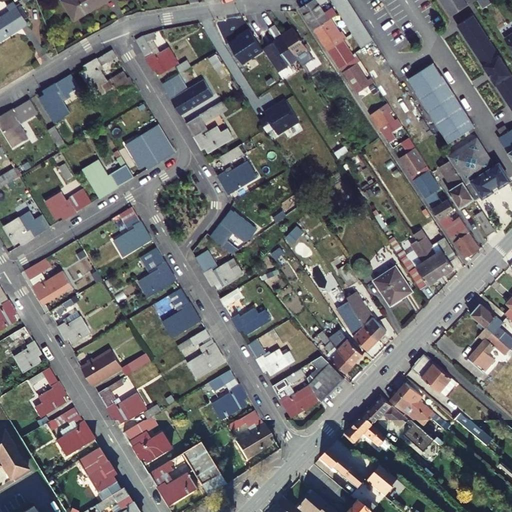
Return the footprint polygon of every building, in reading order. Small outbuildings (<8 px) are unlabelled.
[(105,0),(68,0),(64,2),(74,19),(89,11),(88,10),(105,0)] [(310,0),(299,7),(313,28),(332,16),(327,10),(325,12),(319,2),(321,1),(320,0),(310,0)] [(348,0),(336,7),(340,13),(351,6),(348,0)] [(443,0),(448,7),(447,8),(451,15),(454,13),(465,7),(475,0),(443,0)] [(26,19),(14,2),(7,7),(9,11),(0,17),(0,41),(21,27),(19,24),(26,19)] [(355,11),(351,6),(340,13),(343,18),(355,11)] [(327,10),(332,16),(336,14),(332,7),(327,10)] [(355,11),(343,18),(347,24),(358,17),(355,11)] [(511,74),(474,15),(461,24),(511,102),(511,74)] [(313,28),(327,50),(343,40),(346,38),(343,35),(340,36),(332,22),(334,21),(332,16),(313,28)] [(362,23),(358,17),(347,24),(350,30),(362,23)] [(28,23),(26,19),(19,24),(21,27),(28,23)] [(362,23),(350,30),(354,36),(365,28),(362,23)] [(284,38),(276,27),(270,30),(278,42),(264,51),(279,74),(299,61),(284,38)] [(373,40),(365,28),(354,36),(361,48),(373,40)] [(165,32),(163,29),(142,35),(135,39),(153,69),(157,67),(160,73),(178,62),(169,47),(160,52),(152,39),(161,36),(161,34),(165,32)] [(264,50),(250,29),(242,33),(243,34),(229,43),(243,64),(264,50)] [(295,31),(284,38),(299,61),(305,70),(316,63),(295,31)] [(342,72),(356,63),(360,60),(357,56),(354,58),(343,40),(327,50),(342,72)] [(117,56),(113,49),(84,66),(86,69),(82,72),(96,96),(115,85),(120,94),(134,85),(129,76),(127,77),(123,71),(107,80),(98,67),(117,56)] [(176,67),(180,73),(182,71),(191,66),(187,60),(176,67)] [(367,80),(356,63),(342,72),(356,93),(374,82),(371,78),(367,80)] [(180,73),(162,84),(177,109),(181,107),(184,112),(213,94),(203,79),(187,89),(182,81),(187,78),(182,71),(180,73)] [(83,94),(71,74),(43,90),(43,91),(45,94),(39,97),(55,121),(70,112),(65,105),(83,94)] [(474,126),(441,74),(414,91),(448,143),(474,126)] [(266,115),(258,119),(266,132),(273,128),(277,134),(298,121),(285,99),(272,107),(271,106),(263,111),(266,115)] [(39,114),(30,101),(14,110),(13,108),(0,115),(0,125),(12,147),(28,138),(20,125),(39,114)] [(227,109),(222,101),(213,107),(186,123),(202,149),(205,147),(208,152),(233,137),(227,128),(220,132),(216,126),(207,131),(203,124),(227,109)] [(392,111),(387,103),(370,114),(385,137),(402,127),(397,118),(394,120),(389,113),(392,111)] [(102,126),(97,117),(87,123),(92,132),(102,126)] [(174,151),(157,123),(125,144),(140,168),(145,165),(147,169),(174,151)] [(67,147),(54,126),(48,130),(61,151),(67,147)] [(511,156),(511,131),(502,137),(511,156)] [(493,163),(476,137),(446,156),(449,160),(474,198),(481,194),(483,197),(509,180),(498,164),(492,168),(490,165),(493,163)] [(409,138),(398,145),(405,154),(414,149),(415,148),(409,138)] [(247,151),(242,143),(219,157),(225,165),(247,151)] [(399,159),(413,180),(428,171),(414,149),(405,154),(399,159)] [(62,157),(59,153),(50,159),(53,163),(62,157)] [(133,176),(121,156),(116,159),(122,169),(109,178),(98,160),(83,169),(100,197),(100,198),(118,187),(119,185),(133,176)] [(474,198),(449,160),(439,166),(452,187),(448,190),(459,208),(467,203),(474,198)] [(257,175),(247,161),(233,170),(230,166),(225,169),(225,171),(218,176),(228,193),(257,175)] [(0,186),(19,176),(14,168),(0,176),(0,186)] [(439,188),(428,171),(413,180),(424,197),(433,192),(439,188)] [(432,208),(447,198),(440,187),(439,188),(433,192),(436,195),(427,201),(432,208)] [(92,202),(84,188),(75,193),(76,195),(66,201),(61,193),(46,201),(56,218),(62,215),(64,219),(92,202)] [(449,234),(464,224),(459,216),(456,218),(452,212),(450,213),(449,211),(454,208),(447,198),(432,208),(449,234)] [(151,238),(132,206),(119,214),(129,231),(113,241),(122,256),(151,238)] [(257,228),(234,211),(231,216),(227,213),(218,225),(219,225),(210,236),(233,254),(238,250),(229,244),(225,241),(232,232),(240,237),(245,232),(251,237),(257,228)] [(494,230),(482,211),(474,215),(486,235),(494,230)] [(50,227),(42,214),(33,219),(33,221),(24,227),(18,218),(4,226),(14,243),(20,241),(22,244),(35,237),(35,235),(50,227)] [(479,248),(464,224),(449,234),(464,258),(479,248)] [(286,236),(291,243),(303,234),(298,227),(286,236)] [(240,237),(232,232),(225,241),(229,244),(233,238),(238,242),(240,238),(240,237)] [(414,235),(417,240),(440,275),(444,273),(445,273),(452,268),(460,262),(444,237),(431,246),(421,232),(414,235)] [(437,278),(440,275),(417,240),(411,243),(423,262),(415,267),(406,254),(405,254),(393,236),(388,239),(402,261),(420,288),(429,283),(429,284),(437,278)] [(204,251),(199,243),(192,251),(204,271),(203,272),(211,284),(215,283),(218,288),(242,273),(234,258),(219,267),(212,256),(208,258),(204,251)] [(175,279),(156,247),(140,256),(150,274),(138,281),(147,296),(175,279)] [(212,256),(208,249),(204,251),(208,258),(212,256)] [(51,266),(45,258),(24,270),(44,303),(71,286),(62,271),(46,281),(41,272),(51,266)] [(360,281),(349,264),(338,270),(349,288),(360,281)] [(412,291),(395,265),(373,280),(390,305),(412,291)] [(8,300),(0,286),(0,328),(16,319),(13,314),(16,312),(9,299),(8,300)] [(200,320),(180,288),(168,295),(179,313),(163,322),(172,337),(200,320)] [(238,298),(233,291),(220,298),(225,306),(238,298)] [(347,299),(348,302),(362,324),(377,340),(386,331),(372,318),(355,293),(347,299)] [(74,303),(70,298),(62,303),(65,308),(74,303)] [(303,304),(313,316),(317,312),(307,300),(303,304)] [(362,324),(348,302),(337,309),(354,337),(367,350),(377,340),(362,324)] [(504,342),(508,345),(511,340),(511,339),(504,333),(506,331),(492,319),(496,315),(482,302),(472,313),(487,326),(493,332),(504,342)] [(258,314),(255,308),(240,316),(239,315),(232,318),(232,319),(238,330),(242,328),(245,333),(270,318),(265,310),(258,314)] [(90,330),(80,316),(71,321),(68,317),(63,320),(64,322),(57,325),(65,338),(69,337),(72,341),(90,330)] [(33,341),(24,326),(0,340),(0,346),(3,351),(9,348),(12,353),(16,351),(12,343),(23,336),(26,343),(20,346),(21,348),(20,349),(21,352),(14,356),(23,371),(41,360),(37,355),(41,353),(34,340),(33,341)] [(493,332),(487,326),(480,334),(486,339),(470,358),(485,371),(497,356),(495,354),(498,350),(494,347),(497,343),(508,352),(511,348),(508,345),(504,342),(493,332)] [(278,338),(272,329),(268,332),(274,340),(278,338)] [(337,349),(352,364),(363,354),(348,339),(343,343),(336,333),(329,338),(337,349)] [(195,342),(192,336),(177,345),(180,351),(195,342)] [(337,349),(329,338),(324,341),(333,351),(330,355),(331,356),(330,358),(344,372),(352,364),(337,349)] [(225,360),(212,339),(199,346),(203,354),(187,363),(196,377),(224,361),(225,360)] [(265,353),(256,339),(248,344),(264,371),(267,369),(270,375),(295,359),(289,351),(283,355),(279,349),(270,354),(269,351),(265,353)] [(113,352),(110,348),(93,359),(95,362),(113,352)] [(122,367),(113,352),(95,362),(93,359),(92,358),(88,361),(89,362),(83,366),(82,367),(93,385),(121,368),(126,376),(151,361),(146,352),(122,367)] [(435,363),(424,355),(411,369),(422,378),(435,363)] [(321,372),(309,385),(318,400),(320,402),(344,377),(321,356),(310,362),(321,372)] [(435,363),(422,378),(441,394),(453,379),(435,363)] [(58,382),(49,367),(28,380),(32,387),(37,384),(36,381),(45,375),(50,383),(45,386),(47,391),(32,400),(36,406),(35,407),(41,416),(66,400),(63,396),(65,394),(66,394),(59,382),(58,382)] [(318,400),(309,385),(294,394),(289,385),(304,376),(301,368),(272,386),(291,417),(318,400)] [(238,383),(230,370),(209,382),(215,391),(225,384),(230,393),(212,404),(221,419),(245,404),(242,399),(246,396),(238,383)] [(124,384),(121,379),(98,393),(118,425),(147,407),(137,392),(118,404),(110,392),(124,384)] [(399,390),(431,418),(446,430),(451,425),(420,399),(423,396),(407,381),(399,390)] [(209,384),(201,387),(205,396),(213,392),(209,384)] [(428,421),(431,418),(399,390),(391,399),(408,413),(411,410),(424,421),(426,419),(428,421)] [(382,395),(361,417),(371,426),(384,413),(402,427),(410,419),(382,395)] [(144,412),(147,419),(152,416),(160,411),(157,405),(144,412)] [(93,439),(74,408),(62,414),(68,423),(73,421),(78,428),(56,441),(65,456),(93,439)] [(262,424),(253,410),(226,427),(230,433),(245,424),(252,435),(243,440),(247,446),(240,450),(246,459),(270,444),(267,439),(271,437),(263,424),(262,424)] [(482,429),(461,412),(456,419),(487,446),(489,443),(478,434),(482,429)] [(49,422),(46,416),(37,421),(41,427),(49,422)] [(152,416),(147,419),(123,433),(139,460),(143,458),(146,463),(171,448),(162,433),(146,443),(141,435),(157,425),(152,416)] [(371,426),(361,417),(344,435),(354,444),(364,434),(379,447),(386,439),(371,426)] [(434,432),(427,425),(423,430),(430,436),(434,432)] [(28,471),(5,432),(0,435),(0,465),(4,467),(11,480),(28,471)] [(402,446),(392,438),(389,441),(399,450),(402,446)] [(219,474),(200,443),(182,455),(200,486),(219,474)] [(115,475),(99,449),(78,461),(97,493),(115,483),(112,477),(115,475)] [(371,509),(385,496),(367,481),(330,449),(320,459),(331,469),(333,467),(356,487),(352,492),(371,509)] [(173,465),(170,461),(148,475),(156,487),(155,488),(167,506),(168,506),(195,489),(186,474),(171,483),(168,479),(170,478),(167,473),(172,471),(170,467),(173,465)] [(367,481),(385,496),(385,497),(394,487),(393,486),(398,479),(378,463),(372,470),(375,472),(367,481)] [(132,504),(123,488),(96,505),(100,511),(116,502),(122,511),(138,511),(133,503),(132,504)] [(337,511),(313,490),(299,507),(304,511),(337,511)] [(370,511),(358,501),(348,511),(370,511)]
